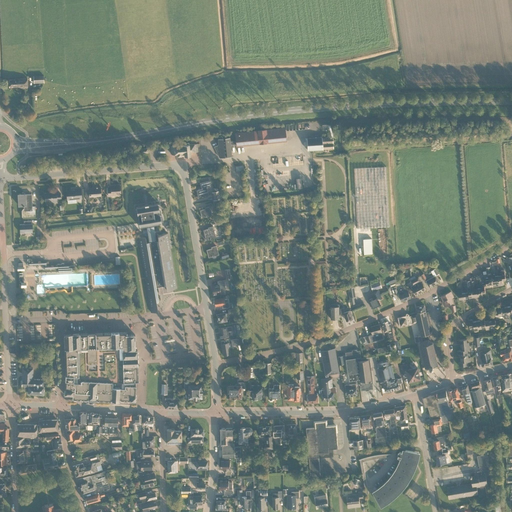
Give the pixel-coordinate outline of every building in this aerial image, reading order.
[(18,87),(28,87),(27,78),(15,78),(15,79),(9,79),(9,80),(9,81),(9,82),(10,87),(18,87)] [(237,145),(286,140),(285,128),(235,133),(236,141),(230,142),(230,137),(218,139),(219,145),(215,147),(220,157),(220,158),(232,156),(231,145),(236,144),(237,145)] [(323,149),(323,148),(333,148),(332,137),(322,137),(307,138),(308,150),(323,149)] [(197,143),(195,144),(194,140),(191,140),(191,144),(189,144),(189,142),(183,143),(184,145),(171,146),(171,154),(177,153),(178,155),(182,155),(181,153),(184,153),(184,155),(190,155),(190,152),(198,152),(197,143)] [(358,228),(390,226),(386,166),(354,168),(358,228)] [(199,198),(209,195),(206,186),(211,185),(210,180),(200,183),(202,189),(196,190),(199,198)] [(121,192),(120,185),(111,185),(111,188),(108,189),(108,196),(116,195),(116,192),(121,192)] [(101,195),(101,186),(97,186),(96,186),(96,187),(88,187),(89,191),(85,191),(86,199),(93,198),(92,196),(101,195)] [(82,198),(81,188),(76,188),(76,190),(66,190),(67,199),(82,198)] [(219,191),(212,192),(213,200),(220,199),(219,191)] [(44,193),(45,200),(49,200),(49,203),(57,202),(57,200),(61,200),(61,193),(53,193),(53,192),(44,193)] [(25,193),(18,194),(19,205),(23,205),(24,205),(24,208),(22,210),(22,217),(36,216),(35,206),(32,206),(32,194),(26,194),(25,193)] [(212,215),(209,206),(212,205),(211,202),(205,204),(206,207),(205,207),(205,208),(200,210),(202,217),(212,215)] [(145,205),(136,207),(139,223),(139,226),(148,225),(148,229),(149,232),(151,241),(146,242),(145,237),(139,238),(140,245),(140,246),(145,277),(146,280),(151,312),(158,311),(157,301),(159,301),(156,287),(158,286),(159,292),(160,292),(163,290),(162,286),(166,285),(167,290),(172,289),(177,288),(170,249),(170,247),(168,234),(168,233),(157,235),(158,240),(155,241),(152,224),(161,223),(161,222),(163,221),(163,220),(163,218),(162,216),(161,215),(160,215),(158,203),(148,205),(148,204),(144,204),(145,205)] [(20,224),(20,233),(30,232),(33,232),(32,220),(24,221),(24,224),(20,224)] [(216,237),(215,234),(213,226),(208,227),(209,228),(203,230),(206,240),(216,237)] [(372,239),(364,239),(365,254),(373,253),(372,239)] [(219,254),(216,245),(212,247),(212,248),(207,249),(209,257),(219,254)] [(43,268),(57,268),(58,272),(73,271),(73,270),(74,270),(74,265),(64,265),(64,263),(62,263),(57,264),(58,266),(47,266),(47,262),(31,263),(31,258),(28,258),(27,259),(27,264),(43,264),(43,268)] [(495,276),(495,273),(494,270),(491,270),(492,274),(493,284),(496,283),(497,285),(500,285),(498,275),(495,276)] [(430,287),(439,282),(435,275),(426,280),(430,287)] [(416,295),(426,289),(422,282),(418,284),(417,283),(421,281),(419,276),(411,280),(413,285),(411,286),(416,295)] [(220,292),(221,294),(225,294),(224,288),(226,288),(224,279),(217,280),(218,285),(216,285),(216,286),(212,286),(213,293),(214,293),(214,294),(216,293),(220,292)] [(373,290),(382,287),(380,281),(371,284),(373,290)] [(476,298),(479,298),(478,288),(475,288),(474,283),(471,283),(471,287),(473,297),(476,296),(476,298)] [(477,284),(478,288),(479,298),(483,297),(482,293),(485,292),(484,285),(483,285),(482,283),(477,284)] [(402,301),(411,297),(406,285),(403,286),(405,291),(404,292),(403,290),(400,291),(400,293),(399,293),(402,301)] [(463,300),(466,300),(465,292),(462,293),(461,288),(458,289),(459,299),(463,298),(463,300)] [(382,298),(380,293),(379,290),(378,289),(372,291),(374,297),(369,299),(373,309),(381,305),(379,300),(382,298)] [(455,305),(452,298),(454,297),(451,291),(441,296),(444,301),(442,302),(445,307),(451,304),(452,306),(451,306),(452,312),(456,311),(455,305)] [(224,298),(214,300),(215,305),(220,304),(220,305),(222,305),(223,307),(229,306),(228,302),(225,302),(224,298)] [(424,305),(416,306),(418,314),(409,316),(409,315),(411,324),(411,323),(418,322),(419,328),(420,328),(422,337),(416,338),(416,342),(423,341),(424,340),(429,339),(429,337),(431,337),(430,331),(433,331),(428,312),(426,312),(424,305)] [(501,305),(503,315),(506,315),(506,317),(509,316),(508,306),(505,307),(504,305),(501,305)] [(340,319),(339,306),(331,306),(331,319),(335,319),(340,319)] [(343,307),(340,308),(341,315),(345,314),(347,321),(353,319),(351,310),(345,312),(343,307)] [(226,313),(217,314),(218,322),(227,321),(227,319),(229,319),(228,313),(226,313)] [(400,327),(411,324),(409,315),(398,317),(400,327)] [(492,321),(490,321),(485,322),(484,317),(486,329),(493,328),(493,326),(497,325),(495,315),(491,316),(492,321)] [(486,327),(486,329),(484,317),(480,318),(481,320),(477,321),(478,328),(486,327)] [(479,330),(478,328),(477,321),(473,321),(473,319),(469,320),(470,329),(474,328),(475,331),(479,330)] [(388,321),(383,322),(384,325),(383,325),(384,332),(388,331),(390,338),(394,337),(392,330),(391,323),(389,324),(388,321)] [(373,334),(366,336),(368,342),(373,341),(384,338),(382,332),(380,324),(371,326),(373,334)] [(232,326),(219,328),(220,338),(228,336),(228,335),(227,331),(232,330),(232,326)] [(65,380),(65,394),(73,395),(72,399),(119,401),(120,400),(135,400),(136,395),(135,395),(136,381),(138,381),(137,350),(135,350),(135,334),(127,335),(127,332),(119,332),(95,333),(88,334),(88,333),(80,334),(73,334),(72,334),(64,334),(66,375),(65,375),(65,380)] [(511,359),(511,349),(511,348),(511,338),(507,339),(507,341),(508,341),(504,342),(505,344),(508,344),(508,346),(507,346),(508,348),(505,349),(506,349),(501,351),(502,355),(503,355),(504,360),(509,359),(509,360),(511,359)] [(432,341),(429,339),(424,340),(423,341),(421,345),(426,368),(426,367),(430,366),(431,368),(434,367),(434,366),(438,365),(433,342),(433,341),(432,341)] [(458,350),(470,349),(469,342),(467,342),(467,339),(457,339),(457,343),(462,343),(462,349),(458,350)] [(226,340),(221,341),(223,354),(230,353),(228,342),(227,342),(226,340)] [(398,341),(390,343),(391,350),(399,348),(398,341)] [(335,348),(321,350),(326,375),(340,372),(340,371),(337,355),(335,348)] [(461,357),(468,357),(468,349),(470,349),(458,350),(458,354),(460,354),(461,357)] [(490,349),(480,351),(481,359),(483,367),(493,364),(492,359),(493,358),(490,349)] [(361,358),(360,350),(346,352),(347,359),(350,381),(357,380),(357,384),(359,384),(360,385),(361,390),(373,388),(373,383),(374,383),(370,357),(361,358)] [(470,357),(468,357),(461,357),(461,361),(459,362),(459,366),(467,365),(466,361),(471,361),(470,357)] [(384,381),(386,391),(400,388),(399,383),(402,382),(401,378),(397,378),(397,379),(395,379),(392,380),(392,379),(395,378),(391,364),(389,365),(388,360),(377,363),(378,367),(381,382),(384,381)] [(407,364),(402,365),(403,371),(407,370),(409,381),(420,378),(418,367),(408,369),(407,364)] [(255,376),(255,370),(257,370),(257,366),(255,366),(247,366),(247,376),(255,376)] [(22,379),(22,380),(20,381),(20,383),(22,385),(21,385),(25,385),(24,390),(28,390),(28,393),(44,393),(44,379),(33,378),(33,367),(22,367),(22,379)] [(511,380),(511,373),(507,373),(507,374),(501,375),(502,381),(501,381),(503,391),(511,389),(511,380)] [(314,376),(307,376),(307,386),(309,385),(309,393),(307,394),(308,402),(318,402),(318,393),(314,393),(314,385),(315,385),(314,376)] [(495,386),(497,386),(498,394),(501,393),(501,385),(499,376),(493,377),(495,386)] [(332,377),(321,378),(322,389),(323,389),(324,393),(322,393),(322,400),(334,399),(334,392),(336,392),(336,386),(333,386),(332,377)] [(484,381),(486,389),(487,394),(495,392),(494,387),(492,387),(490,379),(484,381)] [(470,391),(475,407),(486,404),(479,381),(470,383),(473,390),(470,391)] [(202,398),(202,385),(190,385),(190,382),(184,382),(184,390),(188,390),(189,398),(202,398)] [(239,385),(228,385),(228,398),(242,398),(242,388),(245,388),(245,382),(239,382),(239,385)] [(358,394),(356,383),(345,384),(347,396),(358,394)] [(294,384),(289,384),(289,387),(287,387),(287,393),(289,393),(289,398),(296,398),(296,399),(299,399),(299,398),(300,398),(300,386),(294,386),(294,384)] [(465,393),(468,402),(472,401),(468,384),(459,387),(461,395),(465,393)] [(260,385),(252,385),(252,387),(251,387),(251,391),(253,391),(253,398),(254,398),(254,399),(257,399),(257,398),(258,398),(262,398),(262,393),(263,393),(263,387),(260,387),(260,385)] [(280,385),(274,385),(274,388),(269,388),(269,398),(271,400),(273,400),(274,398),(281,397),(281,388),(280,388),(280,385)] [(457,402),(457,404),(458,408),(463,406),(461,398),(460,398),(457,388),(453,389),(452,388),(449,389),(448,390),(450,397),(451,401),(457,399),(458,402),(457,402)] [(444,422),(456,419),(453,408),(450,409),(446,390),(437,392),(437,393),(430,396),(423,398),(426,407),(428,406),(431,418),(443,416),(444,422)] [(177,408),(177,398),(165,398),(165,402),(165,408),(177,408)] [(408,422),(408,419),(406,406),(395,407),(396,415),(400,415),(400,420),(406,420),(406,422),(408,422)] [(392,425),(397,424),(394,409),(384,410),(386,419),(391,418),(392,425)] [(90,413),(89,422),(89,425),(93,425),(93,428),(96,428),(96,433),(102,433),(102,426),(100,426),(100,424),(99,424),(100,413),(94,413),(93,412),(91,412),(90,413)] [(376,438),(387,436),(382,412),(374,413),(377,432),(375,432),(376,438)] [(132,420),(132,414),(122,414),(122,419),(123,419),(123,425),(128,425),(128,419),(132,420)] [(133,416),(133,424),(136,423),(141,424),(141,415),(140,415),(140,414),(138,414),(137,414),(137,416),(133,416)] [(368,428),(372,428),(371,415),(361,416),(361,422),(362,422),(362,428),(368,428)] [(153,422),(153,416),(144,416),(144,422),(142,422),(142,428),(141,428),(141,435),(149,435),(149,425),(153,425),(153,422)] [(350,428),(361,427),(360,416),(349,417),(350,428)] [(102,422),(102,432),(109,433),(117,433),(117,428),(118,418),(105,417),(105,422),(102,422)] [(432,418),(433,424),(431,424),(432,432),(441,431),(440,425),(442,424),(441,417),(432,418)] [(66,430),(80,429),(79,426),(77,426),(77,424),(76,425),(75,418),(65,419),(66,430)] [(39,424),(38,432),(58,431),(57,419),(39,420),(39,424)] [(316,421),(316,427),(306,428),(309,458),(310,476),(320,475),(319,457),(334,456),(333,452),(333,448),(338,448),(336,425),(326,426),(326,421),(316,421)] [(9,428),(8,428),(7,427),(5,427),(5,423),(0,423),(0,431),(3,432),(2,440),(9,440),(9,428)] [(295,433),(295,439),(295,441),(299,440),(299,438),(301,438),(300,432),(297,432),(297,423),(287,424),(288,433),(295,433)] [(34,438),(38,438),(38,432),(39,424),(18,424),(18,437),(30,437),(30,438),(34,438)] [(275,431),(274,431),(274,437),(279,437),(279,444),(283,444),(282,436),(282,434),(285,434),(284,424),(275,425),(275,431)] [(260,436),(266,436),(267,442),(264,443),(265,449),(274,448),(273,436),(271,436),(270,426),(259,427),(260,436)] [(252,444),(254,442),(254,440),(252,439),(251,439),(250,434),(252,434),(254,430),(251,427),(246,428),(246,427),(241,427),(242,432),(239,432),(240,443),(248,443),(250,444),(252,444)] [(175,429),(174,429),(174,428),(173,428),(173,429),(171,429),(166,429),(167,444),(182,443),(181,430),(175,430),(175,429)] [(235,458),(235,446),(234,443),(233,443),(233,428),(221,428),(221,444),(223,444),(223,458),(235,458)] [(188,442),(188,445),(191,445),(191,442),(203,442),(203,435),(204,435),(204,429),(191,429),(191,437),(188,437),(188,442)] [(73,441),(81,440),(81,434),(75,435),(74,430),(66,431),(67,441),(73,440),(73,441)] [(61,436),(59,436),(58,432),(46,434),(46,439),(48,439),(49,441),(52,440),(53,449),(62,447),(61,436)] [(440,444),(445,443),(444,436),(439,437),(439,440),(434,441),(435,449),(441,448),(440,444)] [(16,447),(30,446),(30,440),(28,440),(28,439),(26,439),(26,438),(25,437),(16,437),(16,447)] [(146,438),(146,441),(142,441),(143,448),(147,448),(147,447),(154,446),(153,437),(146,438)] [(363,439),(353,441),(354,449),(364,448),(363,439)] [(371,439),(363,440),(364,448),(372,447),(371,439)] [(240,446),(235,446),(235,458),(236,457),(237,462),(241,462),(241,457),(243,457),(242,446),(240,446)] [(27,462),(26,449),(22,449),(22,450),(16,451),(17,463),(27,462)] [(50,458),(51,467),(58,466),(57,460),(56,460),(54,449),(47,451),(48,454),(49,454),(50,458)] [(152,449),(145,449),(140,450),(140,457),(145,457),(145,456),(154,455),(154,451),(152,451),(152,449)] [(402,490),(406,484),(407,483),(411,476),(415,469),(415,468),(418,461),(418,460),(416,460),(419,452),(406,449),(405,453),(400,452),(398,457),(403,459),(402,463),(399,469),(395,475),(391,480),(386,485),(380,489),(374,493),(382,506),(389,501),(395,496),(401,490),(402,490)] [(366,494),(369,493),(363,461),(372,459),(379,458),(387,457),(386,454),(384,454),(375,455),(369,457),(360,459),(366,494)] [(436,456),(438,465),(447,463),(445,454),(436,456)] [(472,483),(466,484),(447,487),(449,498),(478,493),(477,486),(478,486),(480,496),(487,495),(485,485),(481,486),(480,485),(488,484),(488,483),(491,483),(488,469),(487,469),(486,465),(487,465),(485,454),(477,455),(479,466),(480,466),(481,471),(478,471),(478,474),(471,475),(472,483)] [(98,472),(102,471),(102,470),(103,469),(100,460),(89,464),(83,466),(82,463),(73,466),(76,477),(82,475),(82,476),(98,471),(98,472)] [(168,472),(177,471),(177,460),(167,461),(168,472)] [(141,461),(137,461),(137,469),(138,470),(137,472),(137,473),(138,474),(139,476),(141,477),(142,477),(144,484),(145,487),(154,485),(154,484),(152,479),(156,478),(154,472),(146,474),(144,469),(152,468),(152,461),(141,461)] [(231,474),(231,468),(230,468),(230,461),(222,461),(222,469),(227,469),(227,471),(226,471),(226,474),(231,474)] [(17,466),(18,472),(29,471),(28,468),(33,468),(33,470),(37,469),(36,464),(17,466)] [(102,471),(98,472),(98,473),(90,475),(90,474),(77,478),(82,493),(96,489),(96,488),(102,486),(104,490),(110,488),(104,471),(102,471)] [(205,487),(205,484),(205,483),(198,483),(198,481),(197,481),(197,477),(193,478),(193,489),(197,489),(201,489),(200,488),(205,487)] [(231,493),(233,493),(233,482),(229,482),(229,481),(220,481),(220,489),(226,489),(226,490),(225,490),(225,495),(231,495),(231,493)] [(265,497),(264,497),(264,495),(268,495),(268,488),(261,488),(261,495),(262,495),(262,497),(259,497),(259,509),(265,509),(265,497)] [(250,499),(252,499),(251,496),(251,490),(247,490),(247,496),(242,496),(243,507),(248,507),(248,506),(251,506),(250,499)] [(283,499),(282,493),(282,490),(278,490),(278,493),(273,493),(273,508),(280,508),(280,499),(283,499)] [(288,495),(288,505),(287,505),(287,510),(292,509),(292,508),(296,508),(296,497),(299,497),(299,491),(296,491),(291,491),(292,495),(288,495)] [(349,507),(361,506),(360,498),(364,497),(363,491),(358,491),(359,493),(353,494),(354,497),(348,498),(349,507)] [(100,500),(99,497),(102,497),(101,496),(105,495),(104,492),(99,494),(98,494),(85,498),(87,503),(100,500)] [(146,501),(156,498),(154,493),(145,495),(144,492),(138,493),(135,494),(136,497),(139,496),(140,499),(145,498),(146,501)] [(326,494),(315,496),(316,501),(317,508),(328,506),(328,503),(327,498),(326,494)] [(197,504),(202,504),(202,496),(193,496),(193,504),(188,504),(188,507),(189,507),(190,509),(197,508),(197,504)] [(223,511),(230,511),(230,507),(227,507),(227,504),(226,504),(226,500),(229,500),(229,498),(222,498),(222,500),(217,500),(217,504),(216,504),(216,508),(223,508),(223,511)] [(143,507),(141,508),(142,511),(145,511),(150,511),(149,508),(157,506),(156,502),(154,502),(153,501),(142,504),(143,507)] [(45,506),(42,506),(43,511),(37,511),(64,511),(62,509),(60,508),(54,509),(53,503),(44,505),(45,506)]
